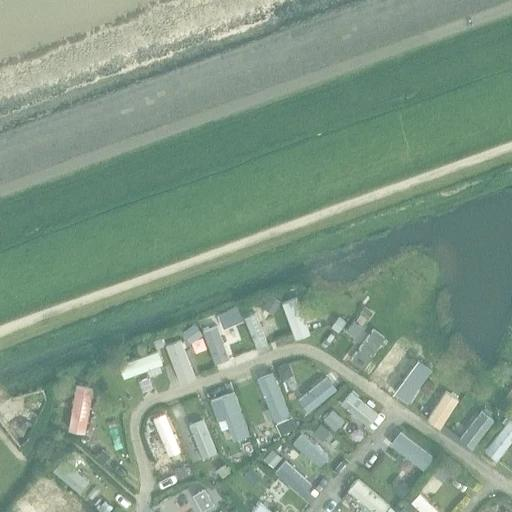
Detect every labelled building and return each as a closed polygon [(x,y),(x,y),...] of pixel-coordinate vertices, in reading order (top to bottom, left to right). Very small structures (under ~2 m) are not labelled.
[(269,295),(263,306),(273,312),(279,302),(269,295)] [(236,307),(218,314),(223,329),(242,321),(236,307)] [(363,307),(358,314),(366,320),(371,313),(363,307)] [(355,344),(366,353),(389,325),(378,316),(355,344)] [(338,318),(331,327),(337,332),(344,322),(338,318)] [(352,322),(345,333),(353,338),(360,328),(352,322)] [(192,323),(181,331),(189,342),(200,334),(192,323)] [(127,364),(167,351),(163,339),(123,352),(127,364)] [(396,341),(389,351),(399,359),(406,349),(396,341)] [(417,354),(409,370),(397,364),(391,376),(414,388),(428,360),(417,354)] [(287,363),(275,368),(280,379),(291,375),(287,363)] [(90,370),(84,376),(91,383),(97,377),(90,370)] [(431,406),(444,415),(462,386),(450,378),(431,406)] [(425,379),(418,389),(426,394),(432,384),(425,379)] [(466,387),(447,417),(458,424),(477,393),(466,387)] [(203,447),(220,439),(206,407),(189,415),(203,447)] [(331,409),(322,418),(334,430),(343,421),(331,409)] [(290,418),(275,424),(279,435),(295,428),(290,418)] [(320,423),(311,433),(321,441),(329,431),(320,423)] [(381,436),(370,449),(395,471),(406,458),(381,436)] [(282,463),(298,477),(314,459),(299,445),(282,463)] [(270,449),(262,458),(272,467),(280,457),(270,449)] [(102,450),(95,457),(102,463),(108,456),(102,450)] [(321,471),(328,482),(346,471),(339,459),(321,471)] [(223,464),(215,469),(221,477),(228,472),(223,464)] [(437,465),(430,474),(441,482),(447,473),(437,465)] [(181,466),(172,470),(176,479),(185,475),(181,466)] [(364,466),(345,486),(361,501),(370,492),(382,504),(392,493),(364,466)] [(249,467),(242,476),(253,485),(260,476),(249,467)] [(49,475),(41,483),(55,497),(63,488),(49,475)] [(53,511),(46,505),(54,497),(36,479),(18,497),(33,511),(53,511)] [(276,479),(267,490),(275,497),(284,486),(276,479)] [(398,480),(391,489),(400,497),(408,489),(398,480)] [(414,489),(439,511),(446,511),(452,506),(423,480),(414,489)] [(161,509),(162,511),(205,511),(215,506),(203,484),(161,509)] [(252,502),(263,511),(289,511),(264,489),(252,502)] [(105,500),(98,508),(102,511),(108,511),(113,507),(105,500)] [(407,503),(398,511),(413,511),(415,510),(407,503)]
